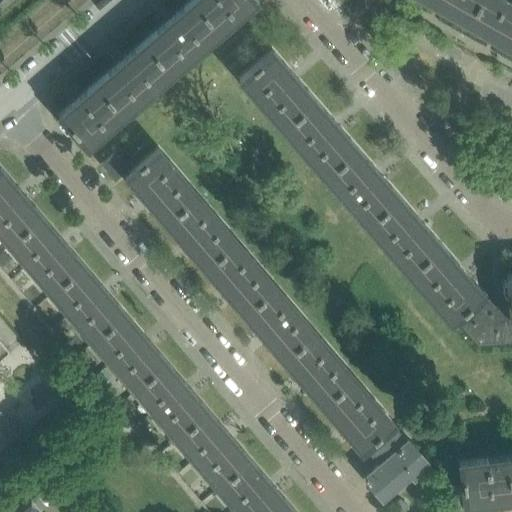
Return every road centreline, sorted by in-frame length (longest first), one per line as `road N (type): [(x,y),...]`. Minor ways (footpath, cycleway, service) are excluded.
road 1 (residential): [(351,511),(7,105)]
road 2 (residential): [(511,228),(308,0)]
road 3 (residential): [(7,105),(129,0)]
